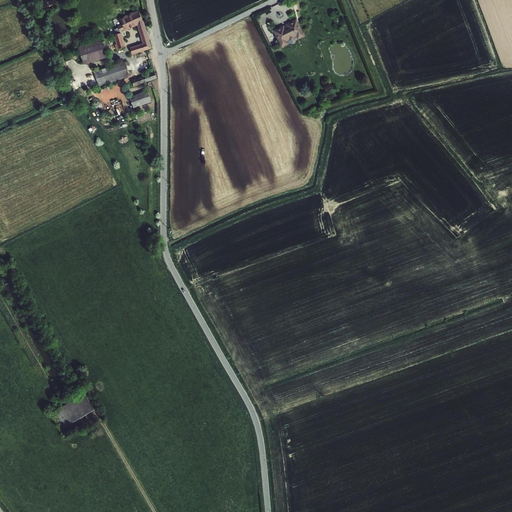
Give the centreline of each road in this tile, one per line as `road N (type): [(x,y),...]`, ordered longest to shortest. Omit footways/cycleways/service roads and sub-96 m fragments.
road 1 (unclassified): [(268,511),(252,410),(165,250),(163,79),(150,0)]
road 2 (track): [(160,55),(274,0)]
road 3 (track): [(0,292),(60,400)]
